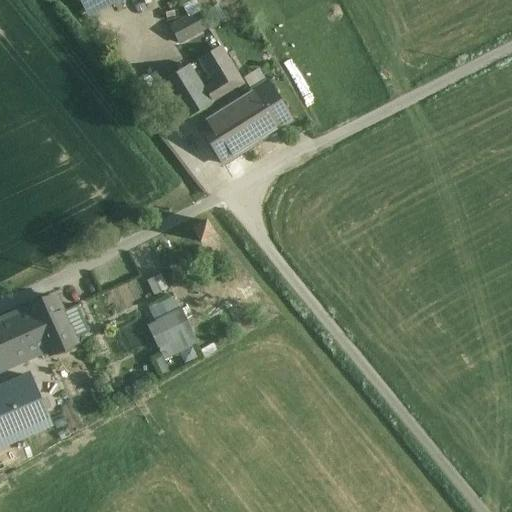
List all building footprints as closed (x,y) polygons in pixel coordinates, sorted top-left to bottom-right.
[(202,11),(171,26),(179,43),(210,28),(202,11)] [(204,90),(212,103),(243,85),(220,48),(200,60),(214,83),(204,90)] [(162,83),(185,120),(212,103),(204,90),(190,66),(162,83)] [(162,83),(151,90),(173,127),(185,120),(162,83)] [(267,83),(199,124),(223,164),(291,121),(267,83)] [(200,226),(193,230),(200,242),(207,238),(214,235),(210,229),(207,222),(200,226)] [(161,274),(149,280),(155,294),(167,288),(161,274)] [(149,322),(163,358),(198,344),(178,295),(163,301),(169,314),(149,322)] [(56,298),(30,310),(48,350),(51,356),(76,345),(56,298)] [(30,310),(0,322),(0,371),(48,350),(30,310)] [(159,377),(171,369),(159,350),(147,357),(159,377)] [(77,368),(62,375),(75,402),(90,395),(77,368)] [(29,378),(0,389),(0,412),(5,423),(9,431),(44,416),(29,378)] [(5,423),(0,424),(0,438),(10,434),(9,431),(5,423)]
